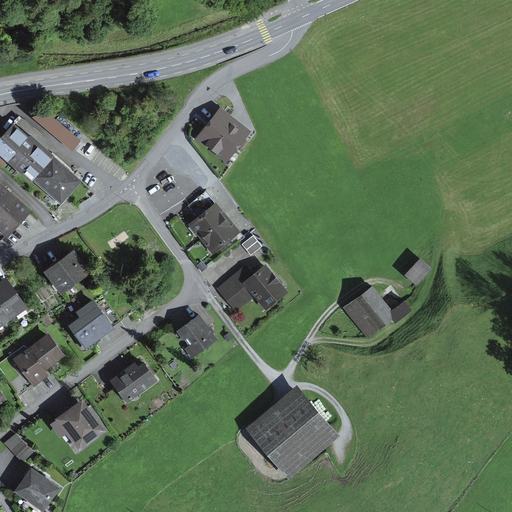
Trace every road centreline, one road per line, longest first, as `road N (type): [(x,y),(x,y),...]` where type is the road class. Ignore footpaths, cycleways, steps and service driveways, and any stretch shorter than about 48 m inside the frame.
road 1 (residential): [(130,186),(185,262),(189,287),(172,308),(0,432)]
road 2 (secondary): [(0,94),(190,61),(289,22)]
road 3 (residential): [(289,22),(287,44),(200,95),(130,186)]
road 4 (residential): [(130,186),(0,260)]
